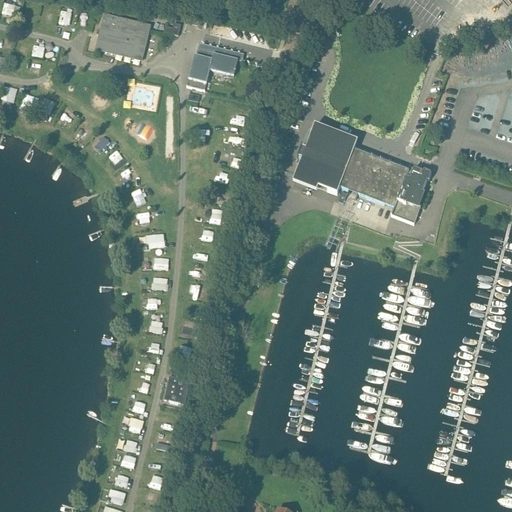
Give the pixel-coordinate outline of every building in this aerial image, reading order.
[(5,2),(1,20),(9,22),(11,14),(13,15),(15,5),(5,2)] [(35,10),(24,7),(21,18),(32,21),(35,10)] [(41,10),(39,23),(44,24),(43,29),(50,31),(53,12),(41,10)] [(87,32),(89,15),(79,14),(77,31),(87,32)] [(59,16),(58,35),(71,36),(71,16),(59,16)] [(151,27),(148,27),(104,16),(95,50),(115,55),(116,49),(144,56),(150,33),(151,27)] [(173,30),(165,28),(164,34),(178,38),(181,27),(174,25),(173,30)] [(52,60),(54,50),(33,46),(31,57),(52,60)] [(195,58),(187,89),(205,93),(210,72),(234,78),(235,73),(236,74),(236,72),(235,72),(238,62),(207,55),(208,52),(202,50),(198,66),(193,65),(195,58)] [(14,60),(12,73),(20,74),(22,61),(14,60)] [(29,73),(40,74),(41,63),(30,62),(29,73)] [(10,104),(15,105),(18,90),(6,87),(1,107),(9,109),(10,104)] [(32,108),(35,97),(25,94),(22,105),(32,108)] [(190,96),(189,102),(199,104),(200,98),(190,96)] [(45,100),(41,112),(50,115),(54,103),(45,100)] [(58,123),(72,128),(79,109),(65,103),(58,123)] [(75,133),(85,140),(95,127),(85,119),(75,133)] [(395,212),(410,174),(406,172),(367,157),(370,149),(315,128),(306,151),(302,149),(303,146),(296,162),(297,163),(298,159),(302,161),(293,184),(349,205),(353,196),(395,212)] [(99,133),(92,147),(103,152),(110,138),(99,133)] [(231,146),(240,146),(241,137),(231,137),(231,146)] [(108,160),(116,168),(127,158),(118,149),(108,160)] [(218,153),(215,164),(229,168),(232,156),(218,153)] [(126,187),(139,175),(132,166),(118,177),(126,187)] [(429,183),(430,175),(424,172),(422,173),(408,168),(406,172),(410,174),(395,212),(392,218),(414,226),(421,208),(418,207),(426,182),(429,183)] [(219,172),(217,182),(226,185),(229,175),(219,172)] [(147,185),(132,192),(137,203),(152,196),(147,185)] [(217,224),(218,215),(206,214),(205,224),(217,224)] [(142,230),(160,229),(159,216),(141,217),(142,230)] [(147,250),(166,250),(165,236),(147,236),(147,250)] [(210,264),(212,252),(195,250),(194,262),(210,264)] [(152,258),(152,271),(169,271),(169,258),(152,258)] [(195,280),(207,281),(208,271),(196,269),(195,280)] [(168,292),(168,279),(153,279),(153,291),(168,292)] [(188,288),(185,299),(200,303),(203,291),(188,288)] [(153,312),(166,312),(166,301),(153,301),(153,312)] [(190,320),(201,321),(202,311),(190,310),(190,320)] [(151,322),(149,333),(162,335),(164,324),(151,322)] [(187,340),(199,342),(201,327),(189,325),(187,340)] [(145,353),(159,355),(161,342),(147,340),(145,353)] [(178,348),(178,359),(194,359),(194,348),(178,348)] [(143,372),(154,375),(157,365),(146,362),(143,372)] [(191,383),(189,383),(170,379),(165,403),(185,407),(191,383)] [(151,397),(155,386),(142,382),(138,392),(151,397)] [(146,415),(148,404),(134,401),(132,412),(146,415)] [(129,432),(141,435),(145,422),(132,419),(129,432)] [(162,419),(159,430),(174,434),(177,422),(162,419)] [(157,449),(169,450),(171,441),(158,439),(157,449)] [(141,445),(121,440),(118,449),(139,454),(141,445)] [(134,471),(138,459),(125,455),(121,466),(134,471)] [(152,460),(150,470),(162,472),(164,462),(152,460)] [(118,475),(115,486),(128,489),(131,479),(118,475)] [(150,488),(160,491),(163,478),(153,476),(150,488)] [(113,491),(109,503),(124,507),(127,494),(113,491)] [(154,506),(156,495),(146,494),(144,504),(154,506)]
